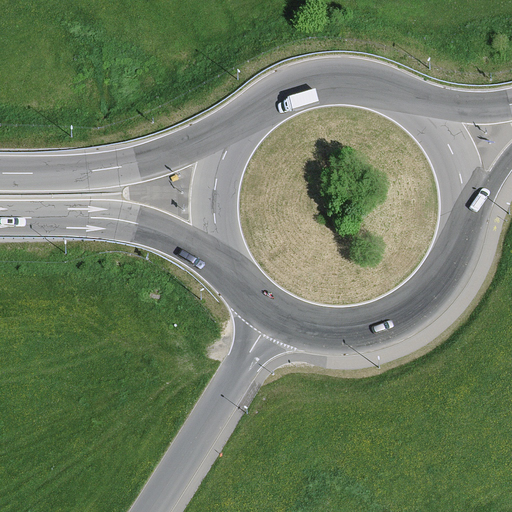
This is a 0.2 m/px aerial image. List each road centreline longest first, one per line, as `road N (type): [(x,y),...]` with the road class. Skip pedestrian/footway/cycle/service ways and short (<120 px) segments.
road 1 (primary): [(271,312),(331,330),(392,318),(440,278),(463,219)]
road 2 (motorway): [(241,122),(129,165),(0,172)]
road 3 (motorway): [(0,216),(129,221),(227,266)]
road 4 (unclassified): [(271,312),(149,511)]
road 5 (primary): [(419,108),(369,82),(313,80),(261,103),(241,122)]
road 6 (primary): [(241,122),(214,177),(215,238),(227,266)]
road 7 (primary): [(463,219),(455,158),(419,108)]
